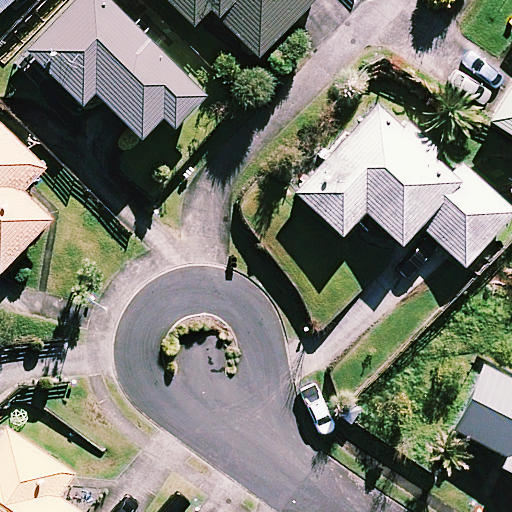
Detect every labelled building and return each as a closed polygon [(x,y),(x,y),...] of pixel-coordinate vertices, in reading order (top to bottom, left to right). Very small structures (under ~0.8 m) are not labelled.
[(197,94),(103,0),(70,0),(20,51),(72,102),(85,89),(131,136),(154,114),(165,125),(197,94)] [(307,0),(162,0),(185,24),(203,6),(250,55),(307,0)] [(511,80),(486,119),(511,136),(511,80)] [(427,156),(434,150),(405,123),(401,127),(375,102),(291,192),(335,234),(358,209),(394,242),(413,222),(458,264),(507,211),(457,164),(447,174),(427,156)] [(38,167),(0,129),(0,262),(44,217),(16,190),(38,167)] [(511,382),(479,367),(448,430),(493,452),(488,462),(511,474),(511,382)] [(67,473),(0,427),(0,511),(78,511),(52,494),(67,473)]
